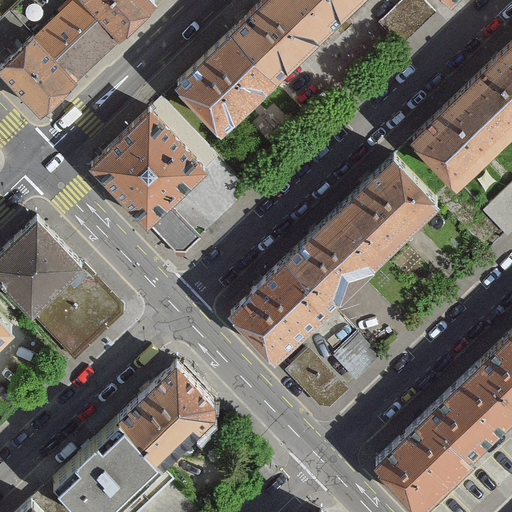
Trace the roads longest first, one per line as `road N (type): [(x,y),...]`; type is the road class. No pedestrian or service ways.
road 1 (residential): [(509,0),(178,305)]
road 2 (residential): [(322,456),(511,276)]
road 3 (residential): [(178,305),(0,475)]
road 4 (secondary): [(205,0),(35,162)]
road 5 (residential): [(322,456),(178,305)]
road 6 (residential): [(178,305),(35,162)]
